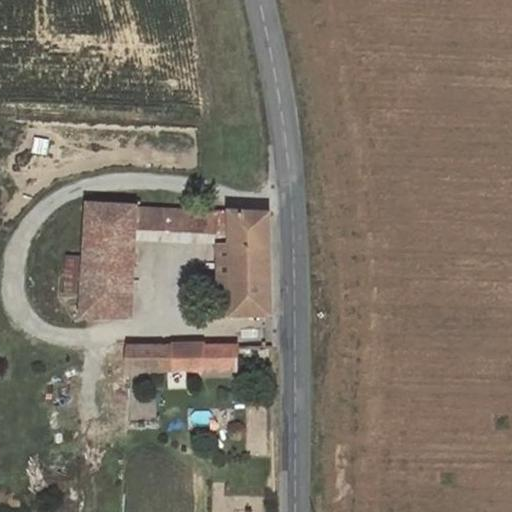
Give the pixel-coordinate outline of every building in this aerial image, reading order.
[(136,243),(138,210),(89,208),(86,257),(85,267),(134,269),(136,243)] [(136,243),(230,246),(230,214),(138,210),(136,243)] [(272,317),(270,216),(230,214),(230,246),(231,318),(272,317)] [(82,318),(85,267),(86,257),(66,257),(62,318),(82,318)] [(130,319),(134,269),(85,267),(82,318),(130,319)] [(131,374),(242,373),(241,346),(130,348),(131,374)]
